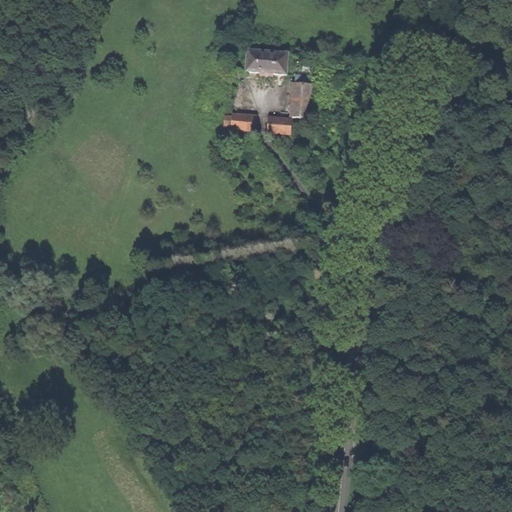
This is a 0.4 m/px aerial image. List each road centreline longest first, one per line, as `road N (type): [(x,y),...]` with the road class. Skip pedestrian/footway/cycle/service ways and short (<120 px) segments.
road 1 (secondary): [(466,0),(419,98),(371,256),(338,511)]
road 2 (track): [(511,282),(371,256)]
